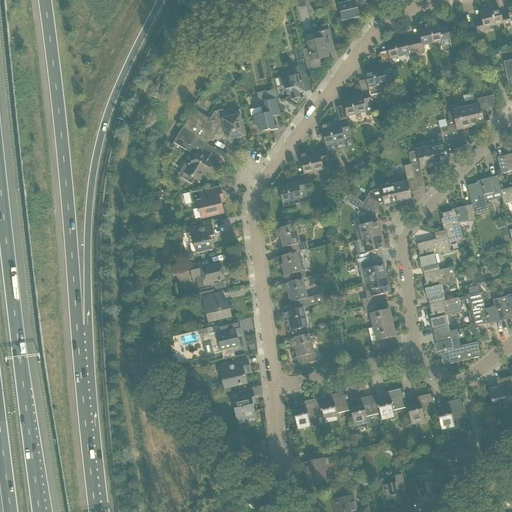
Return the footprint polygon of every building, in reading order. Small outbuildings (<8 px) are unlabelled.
[(336,0),(339,12),(342,22),(359,18),(357,8),(356,5),(355,0),(354,0),(336,0)] [(508,13),(500,14),(502,23),(504,28),(504,29),(511,27),(511,26),(510,21),(511,20),(511,4),(506,6),(508,13)] [(481,19),(474,21),(477,34),(477,35),(485,33),(484,32),(483,27),(502,23),(500,14),(499,10),(492,12),(491,10),(479,13),(481,19)] [(420,37),(413,39),(416,52),(424,50),(422,45),(441,41),(444,52),(452,50),(447,27),(439,29),(437,22),(424,25),(424,29),(418,30),(420,37)] [(260,29),(259,29),(251,38),(253,44),(263,42),(260,29)] [(308,49),(303,50),(305,61),(308,70),(321,67),(322,65),(321,59),(328,58),(327,54),(332,52),(332,53),(334,52),(331,43),(328,31),(317,33),(305,36),(307,43),(308,49)] [(416,52),(413,39),(406,40),(405,39),(394,42),(394,43),(386,45),(389,59),(416,52)] [(296,62),(300,77),(306,76),(307,81),(302,60),(296,62)] [(369,92),(370,97),(390,92),(386,78),(393,76),(390,63),(382,65),(383,68),(372,71),(372,73),(365,75),(369,92)] [(304,92),(301,82),(301,81),(299,81),(297,75),(289,77),(289,73),(280,75),(278,79),(280,87),(284,86),(286,95),(289,94),(290,100),(296,104),(300,98),(299,93),(304,92)] [(424,86),(415,95),(422,100),(430,91),(424,86)] [(259,115),(252,116),(253,117),(255,127),(258,126),(259,132),(270,130),(270,131),(277,129),(276,125),(274,126),(272,117),(281,114),(278,105),(275,90),(267,92),(257,94),(262,113),(259,114),(259,115)] [(370,97),(369,92),(361,94),(362,97),(351,100),(351,102),(343,104),(346,117),(365,112),(366,117),(372,115),(370,106),(372,105),(370,97)] [(476,98),(464,101),(466,108),(470,126),(483,123),(482,116),(480,107),(487,105),(488,109),(491,108),(496,107),(493,94),(485,96),(476,98)] [(448,121),(446,122),(448,127),(451,140),(458,139),(456,129),(470,126),(466,108),(464,101),(465,109),(446,113),(448,121)] [(194,110),(183,127),(207,142),(211,136),(217,139),(226,137),(227,140),(235,139),(236,139),(241,138),(241,137),(245,136),(242,127),(240,115),(229,117),(229,116),(221,111),(215,113),(213,117),(212,116),(210,120),(194,110)] [(321,127),(323,136),(325,145),(351,139),(347,121),(340,123),(340,126),(330,128),(329,124),(321,127)] [(183,127),(173,142),(173,143),(195,156),(189,165),(186,163),(181,171),(184,173),(181,178),(190,183),(193,178),(198,181),(202,173),(208,177),(216,163),(200,154),(207,142),(183,127)] [(441,134),(427,138),(430,148),(434,166),(448,163),(446,155),(443,142),(447,141),(450,140),(451,140),(448,127),(447,127),(444,127),(440,128),(441,134)] [(430,148),(408,153),(411,165),(414,179),(422,177),(421,169),(434,166),(430,148)] [(299,155),(301,165),(303,174),(330,167),(328,159),(326,150),(318,151),(319,155),(309,157),(308,153),(299,155)] [(511,170),(511,153),(496,157),(500,173),(511,170)] [(411,165),(404,166),(407,180),(414,179),(411,165)] [(467,186),(471,205),(473,215),(488,211),(484,196),(500,192),(500,190),(497,176),(480,180),(480,181),(476,182),(476,184),(467,186)] [(404,177),(392,179),(394,186),(398,204),(412,200),(410,193),(408,183),(407,180),(405,181),(404,177)] [(287,188),(279,190),(282,203),(283,207),(310,201),(309,196),(307,188),(304,178),(297,180),(298,183),(286,186),(287,188)] [(370,192),(363,203),(375,211),(379,204),(383,203),(384,207),(398,204),(394,186),(370,192)] [(511,186),(500,190),(500,192),(503,204),(511,202),(511,186)] [(199,190),(189,193),(191,203),(197,201),(198,206),(199,208),(193,210),(195,219),(201,217),(201,219),(203,218),(213,216),(223,213),(220,203),(220,199),(222,199),(220,187),(210,190),(199,192),(199,190)] [(350,196),(346,202),(359,210),(358,210),(356,214),(363,240),(381,236),(377,221),(372,223),(371,218),(375,211),(363,203),(350,196)] [(445,229),(447,237),(448,243),(463,240),(459,224),(475,221),(473,215),(471,205),(455,209),(451,210),(451,211),(442,214),(443,219),(441,219),(443,230),(445,229)] [(211,223),(201,225),(185,229),(186,234),(191,233),(196,254),(212,250),(209,237),(214,235),(211,223)] [(285,227),(275,229),(277,238),(281,237),(283,247),(280,248),(282,256),(287,255),(295,253),(300,252),(308,250),(306,242),(299,244),(294,225),(285,227)] [(355,256),(357,264),(371,260),(369,253),(384,249),(381,236),(363,240),(355,242),(358,255),(355,256)] [(436,240),(417,244),(419,254),(418,254),(419,258),(421,268),(422,268),(423,274),(439,270),(435,254),(442,253),(443,255),(450,254),(450,251),(448,243),(447,237),(436,240)] [(285,275),(281,276),(282,280),(283,284),(296,280),(301,279),(306,278),(300,252),(295,253),(287,255),(282,256),(284,264),(282,264),(285,275)] [(195,263),(188,265),(191,277),(192,277),(202,275),(204,280),(205,286),(214,284),(213,282),(218,281),(218,282),(221,281),(221,280),(224,280),(220,264),(210,266),(208,260),(205,261),(195,263)] [(357,264),(363,285),(386,279),(383,265),(373,268),(371,260),(357,264)] [(185,265),(177,267),(179,275),(187,273),(185,265)] [(427,298),(429,305),(445,301),(441,285),(456,282),(455,280),(455,279),(454,274),(452,267),(439,270),(423,274),(426,284),(424,284),(425,288),(424,289),(426,298),(427,298)] [(162,270),(153,272),(155,279),(164,277),(162,270)] [(478,275),(473,276),(475,283),(479,282),(482,281),(480,275),(478,275)] [(511,294),(499,298),(500,304),(504,320),(511,318),(510,312),(511,311),(511,278),(511,280),(511,294)] [(292,302),(293,309),(302,308),(313,305),(311,297),(306,298),(301,279),(296,280),(283,284),(285,293),(289,292),(291,303),(292,302)] [(361,300),(363,307),(377,304),(375,296),(389,293),(386,279),(363,285),(366,298),(361,300)] [(478,286),(468,288),(469,295),(479,293),(478,286)] [(504,320),(500,304),(485,308),(481,292),(479,293),(469,295),(467,296),(474,326),(484,323),(484,324),(488,323),(488,324),(504,320)] [(210,296),(203,298),(206,313),(209,312),(211,321),(220,319),(230,317),(227,303),(222,304),(220,294),(210,296)] [(430,319),(434,335),(450,332),(446,316),(461,312),(458,298),(445,301),(429,305),(431,314),(429,315),(430,319)] [(370,314),(373,327),(391,323),(388,309),(378,312),(377,304),(363,307),(365,315),(370,314)] [(289,311),(283,312),(285,321),(287,320),(290,331),(288,331),(289,337),(290,339),(295,338),(302,336),(308,335),(302,308),(293,309),(289,311)] [(205,329),(199,330),(206,356),(221,352),(223,360),(229,358),(235,357),(233,349),(238,348),(236,337),(239,336),(238,332),(240,331),(238,321),(228,323),(219,326),(205,329)] [(391,323),(373,327),(377,341),(371,342),(373,350),(387,347),(385,339),(395,337),(391,323)] [(450,332),(434,336),(438,352),(439,356),(440,355),(442,366),(480,357),(477,347),(476,342),(459,346),(455,331),(450,332)] [(295,338),(290,339),(292,347),(294,346),(296,357),(294,358),(296,365),(317,360),(315,353),(312,354),(308,335),(302,336),(295,338)] [(226,371),(221,373),(224,388),(236,385),(246,383),(244,373),(250,372),(247,359),(237,362),(224,365),(226,371)] [(185,369),(177,371),(179,382),(188,380),(185,369)] [(511,376),(497,380),(498,387),(489,389),(494,410),(498,409),(508,406),(506,396),(511,394),(511,376)] [(406,407),(407,407),(403,388),(385,393),(387,400),(377,402),(379,413),(381,420),(395,417),(393,410),(406,407)] [(241,392),(228,395),(230,403),(232,403),(236,419),(237,422),(244,420),(246,420),(245,414),(254,412),(252,404),(251,401),(254,400),(252,391),(242,394),(241,392)] [(336,413),(350,410),(350,408),(346,392),(328,396),(330,403),(320,405),(323,416),(324,423),(338,420),(336,413)] [(437,413),(437,412),(433,394),(415,398),(417,405),(407,407),(411,426),(425,422),(423,415),(436,412),(437,413)] [(366,416),(379,413),(377,402),(375,395),(358,399),(359,406),(350,408),(350,410),(354,427),(367,424),(366,416)] [(309,419),(323,416),(320,405),(319,398),(301,403),(303,409),(293,412),(297,430),(311,426),(309,419)] [(437,412),(437,413),(441,430),(455,427),(453,420),(467,416),(463,398),(445,403),(447,410),(437,412)] [(206,401),(201,406),(205,410),(208,407),(209,403),(206,401)] [(436,446),(433,447),(435,454),(437,454),(453,450),(457,466),(470,463),(470,464),(479,462),(475,444),(465,447),(464,440),(451,443),(445,444),(436,446)] [(332,450),(334,457),(352,453),(350,445),(332,450)] [(386,447),(384,452),(392,456),(394,451),(386,447)] [(324,459),(312,462),(302,464),(304,471),(306,471),(309,485),(326,481),(322,463),(325,463),(324,459)] [(394,477),(380,480),(382,487),(383,489),(385,499),(387,499),(389,506),(401,504),(400,499),(400,498),(406,497),(404,489),(402,479),(401,475),(396,476),(394,477)] [(419,477),(405,480),(407,490),(409,498),(419,496),(419,498),(421,505),(420,505),(420,506),(439,501),(438,501),(436,491),(433,480),(420,483),(419,477)] [(335,511),(367,511),(367,507),(355,510),(352,496),(333,500),(335,511)]
